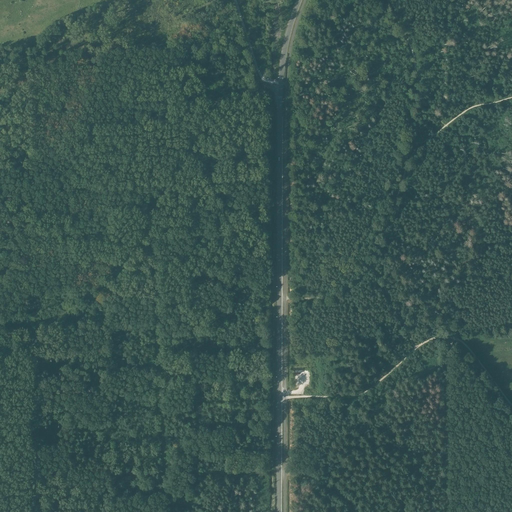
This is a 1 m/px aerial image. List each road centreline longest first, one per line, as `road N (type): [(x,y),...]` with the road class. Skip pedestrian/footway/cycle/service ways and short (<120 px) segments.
road 1 (unclassified): [(278,511),(280,83),(299,0)]
road 2 (track): [(271,87),(207,108),(124,259),(94,295),(42,321),(0,325)]
road 3 (track): [(169,511),(146,219)]
road 4 (track): [(0,92),(98,50),(168,42),(223,0)]
